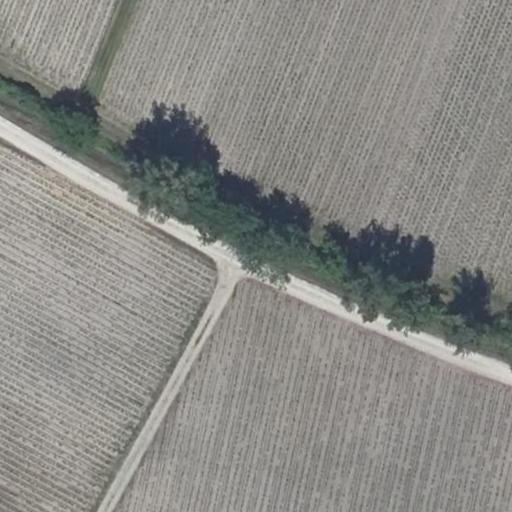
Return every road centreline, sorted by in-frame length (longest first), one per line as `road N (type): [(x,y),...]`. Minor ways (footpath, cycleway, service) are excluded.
road 1 (track): [(0,65),(331,256),(511,323)]
road 2 (track): [(236,262),(103,511)]
